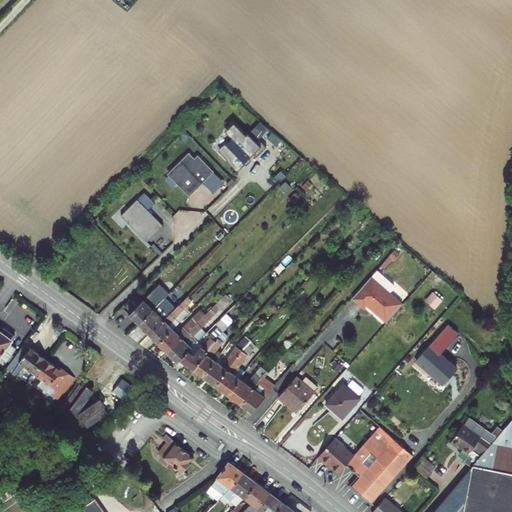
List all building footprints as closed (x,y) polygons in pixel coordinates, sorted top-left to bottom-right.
[(259,121),(250,131),(259,140),(269,129),(259,121)] [(227,161),(236,170),(253,154),(256,158),(266,148),(258,140),(256,142),(248,134),(246,137),(234,124),(226,131),(233,138),(220,151),(228,160),(227,161)] [(168,175),(189,195),(202,181),(213,192),(224,182),(197,155),(195,158),(190,153),(168,175)] [(162,227),(146,211),(154,203),(145,193),(122,215),(147,241),(162,227)] [(378,270),(371,277),(365,285),(353,298),(365,309),(368,306),(387,323),(396,313),(403,305),(390,294),(394,289),(394,285),(378,270)] [(166,297),(181,282),(175,276),(158,293),(154,289),(129,314),(139,324),(166,297)] [(432,292),(426,301),(436,307),(441,297),(432,292)] [(139,324),(149,335),(173,311),(175,309),(176,308),(166,297),(139,324)] [(149,335),(158,344),(173,329),(184,318),(189,314),(180,305),(176,308),(175,309),(173,311),(149,335)] [(173,329),(158,344),(167,352),(205,315),(201,310),(177,332),(173,329)] [(208,311),(205,315),(167,352),(177,362),(180,359),(190,350),(203,337),(198,332),(213,317),(208,311)] [(224,332),(218,327),(208,337),(215,342),(219,337),(224,332)] [(16,337),(10,332),(7,336),(2,332),(0,331),(0,330),(1,329),(0,328),(0,356),(7,362),(9,359),(10,361),(14,355),(12,354),(17,348),(11,344),(16,337)] [(4,328),(2,332),(7,336),(10,332),(4,328)] [(215,342),(208,352),(208,355),(195,369),(204,376),(216,360),(222,353),(218,350),(228,336),(224,332),(219,337),(215,342)] [(216,360),(204,376),(217,386),(244,350),(251,343),(246,337),(222,365),(216,360)] [(217,386),(228,394),(241,379),(233,373),(238,366),(240,367),(247,356),(248,354),(255,347),(251,343),(244,350),(217,386)] [(208,355),(208,352),(200,346),(193,353),(190,350),(180,359),(195,369),(208,355)] [(458,370),(431,346),(417,362),(444,386),(458,370)] [(24,368),(34,375),(46,359),(30,348),(25,355),(20,351),(10,364),(16,368),(12,373),(17,377),(24,368)] [(53,395),(59,399),(73,379),(46,359),(34,375),(42,381),(38,386),(52,396),(53,395)] [(241,379),(228,394),(242,404),(264,376),(267,371),(261,366),(250,380),(247,383),(241,379)] [(233,373),(241,379),(243,375),(246,372),(240,367),(238,366),(233,373)] [(247,383),(250,380),(243,375),(241,379),(247,383)] [(276,386),(264,376),(242,404),(252,413),(276,386)] [(302,381),(297,377),(280,396),(298,412),(314,393),(313,392),(318,387),(307,377),(302,381)] [(63,404),(76,413),(93,389),(80,380),(63,404)] [(126,400),(134,388),(123,380),(114,391),(126,400)] [(344,419),(362,399),(345,384),(327,404),(344,419)] [(75,412),(86,428),(109,412),(98,397),(75,412)] [(511,511),(511,421),(473,468),(472,469),(435,511),(511,511)] [(481,438),(464,426),(453,441),(463,449),(460,453),(467,458),(481,438)] [(328,464),(340,474),(347,465),(360,476),(351,486),(368,501),(369,501),(372,503),(414,456),(381,427),(354,457),(343,447),(345,446),(336,438),(318,458),(327,465),(328,464)] [(194,458),(167,436),(165,439),(170,443),(174,446),(164,457),(182,472),(184,471),(187,470),(190,467),(189,464),(194,458)] [(160,454),(164,457),(174,446),(170,443),(160,454)] [(232,489),(244,473),(230,462),(207,493),(218,501),(225,494),(232,489)] [(239,493),(246,498),(258,483),(244,473),(232,489),(225,494),(230,501),(239,493)] [(256,511),(260,509),(272,494),(258,483),(246,498),(253,503),(243,511),(256,511)] [(87,494),(72,504),(76,510),(91,500),(87,494)] [(279,511),(286,504),(272,494),(260,509),(256,511),(279,511)] [(401,511),(386,498),(374,511),(401,511)] [(105,511),(96,499),(77,511),(105,511)]
